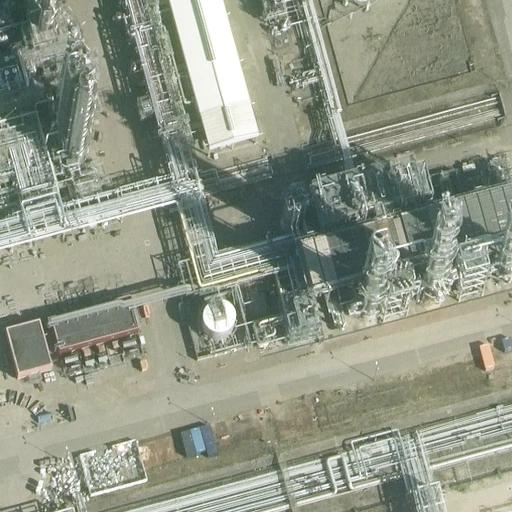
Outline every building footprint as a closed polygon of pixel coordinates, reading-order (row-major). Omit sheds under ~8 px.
[(163,0),(206,158),(256,144),(216,0),(163,0)] [(348,0),(351,3),(359,9),(365,11),(369,11),(373,11),(379,10),(384,8),(388,5),(391,2),(391,0),(348,0)] [(15,116),(46,112),(37,49),(5,53),(15,116)] [(90,76),(93,89),(105,87),(103,74),(90,76)] [(103,107),(103,111),(105,114),(109,114),(112,112),(112,108),(109,105),(106,105),(103,107)] [(23,118),(26,126),(53,118),(50,110),(23,118)] [(455,173),(426,181),(436,218),(465,210),(455,173)] [(319,244),(419,216),(408,176),(308,203),(319,244)] [(308,310),(511,254),(511,203),(295,262),(308,310)] [(57,356),(136,334),(127,301),(48,324),(57,356)] [(219,308),(211,310),(206,317),(204,325),(208,333),(215,337),(222,337),(228,334),(232,329),(234,323),(231,315),(226,310),(219,308)] [(17,380),(50,371),(38,326),(4,335),(17,380)]
